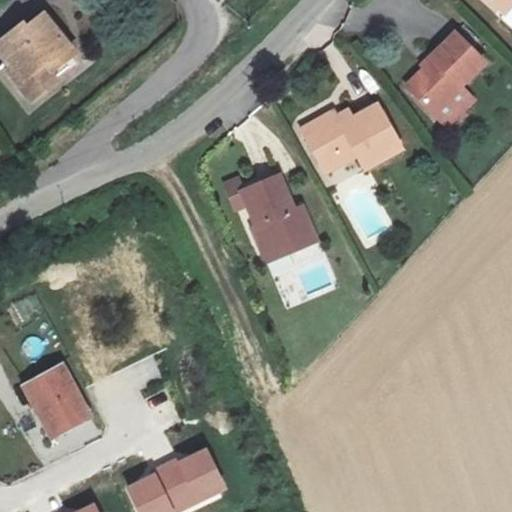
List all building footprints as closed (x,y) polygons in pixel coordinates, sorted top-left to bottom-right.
[(511,0),(488,0),(508,16),(505,20),(511,25),(511,0)] [(0,50),(0,52),(31,94),(58,70),(63,79),(83,62),(50,21),(31,36),(26,30),(0,50)] [(408,87),(432,112),(446,127),(474,101),(460,86),(485,63),(455,31),(429,55),(435,62),(408,87)] [(326,133),(312,142),(326,167),(343,157),(349,166),(360,160),(368,173),(407,150),(383,110),(358,124),(352,115),(345,120),(338,111),(320,121),(326,133)] [(326,133),(320,121),(305,129),(312,142),(326,133)] [(331,176),(349,166),(343,157),(326,167),(331,176)] [(282,178),(244,195),(252,211),(265,241),(259,244),(267,260),(288,250),(293,259),(321,244),(305,208),(297,211),(282,178)] [(252,211),(244,195),(241,188),(227,193),(237,218),(252,211)] [(26,387),(56,438),(91,416),(62,365),(26,387)] [(206,450),(178,464),(176,460),(156,469),(158,473),(128,487),(139,511),(177,511),(225,490),(206,450)]
